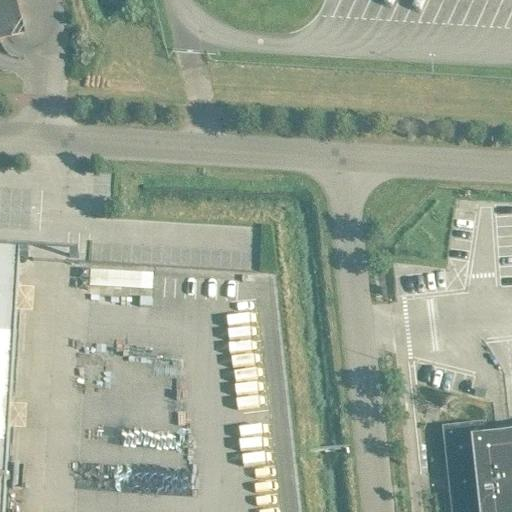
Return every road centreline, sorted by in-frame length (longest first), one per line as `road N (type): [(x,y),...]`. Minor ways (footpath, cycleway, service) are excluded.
road 1 (unclassified): [(378,511),(339,161)]
road 2 (unclassified): [(0,141),(339,161)]
road 3 (unclassified): [(339,161),(511,171)]
